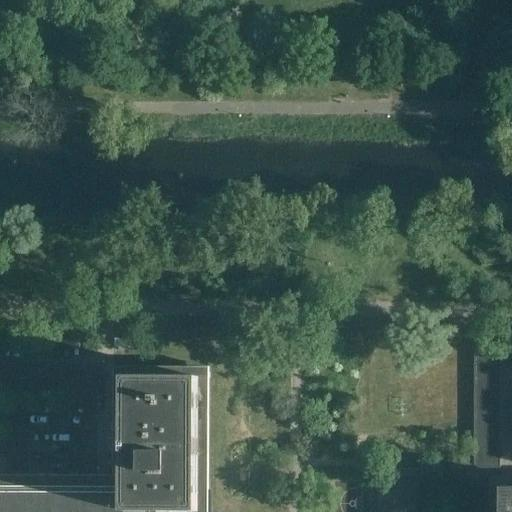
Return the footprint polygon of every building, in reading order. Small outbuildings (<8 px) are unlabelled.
[(501,369),(501,343),(474,343),(474,378),(500,379),(500,369),(501,369)] [(511,369),(511,343),(501,343),(501,369),(511,369)] [(0,511),(208,511),(209,367),(116,367),(114,367),(113,476),(0,475),(0,511)] [(500,391),(500,379),(474,378),(474,391),(500,391)] [(500,404),(500,391),(474,391),(474,404),(500,404)] [(500,417),(500,404),(474,404),(474,417),(500,417)] [(500,430),(500,417),(474,417),(474,430),(500,430)] [(500,443),(500,430),(474,430),(474,442),(500,443)] [(500,455),(500,443),(474,442),(474,455),(500,455)] [(499,469),(500,455),(474,455),(473,469),(499,469)] [(511,511),(511,477),(490,478),(490,511),(511,511)]
